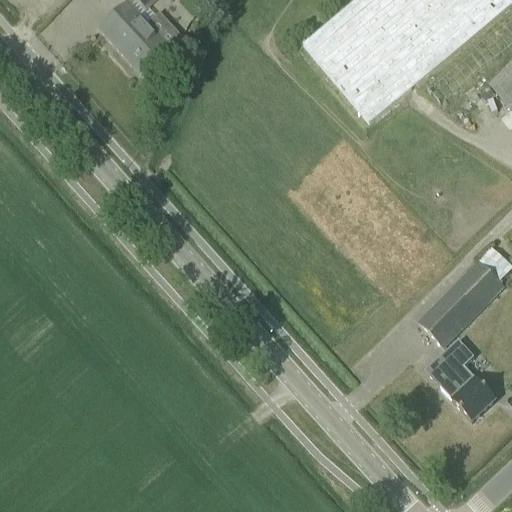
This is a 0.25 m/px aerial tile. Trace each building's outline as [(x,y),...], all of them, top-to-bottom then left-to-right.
[(128,0),(131,2),(134,5),(143,16),(160,0),(128,0)] [(362,0),(303,50),(368,128),(511,8),(511,1),(511,0),(362,0)] [(97,33),(139,79),(180,42),(158,18),(145,29),(125,7),(97,33)] [(511,73),(490,92),(511,117),(511,73)] [(478,265),(417,327),(443,353),(471,325),(504,291),(500,286),(478,265)] [(508,352),(487,331),(469,348),(489,370),(508,352)] [(474,385),(462,372),(474,361),(458,344),(424,376),(440,392),(452,405),(471,427),(496,404),(476,383),(474,385)]
